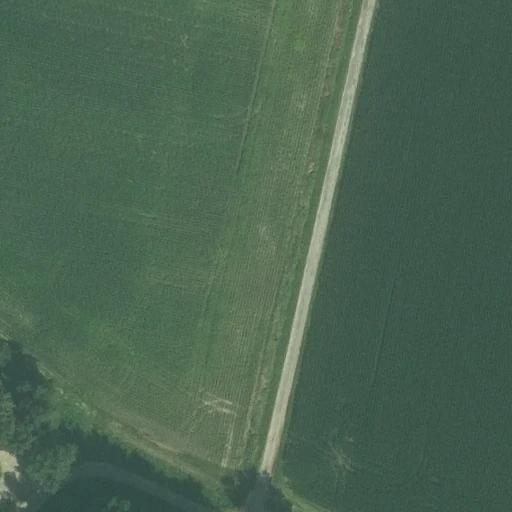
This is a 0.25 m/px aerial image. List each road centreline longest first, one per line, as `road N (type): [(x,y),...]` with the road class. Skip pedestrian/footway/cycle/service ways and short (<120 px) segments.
road 1 (unclassified): [(258,511),(360,0)]
road 2 (track): [(194,511),(100,466),(44,511)]
